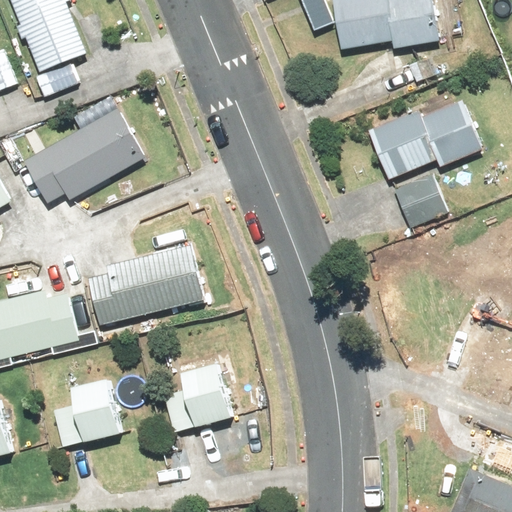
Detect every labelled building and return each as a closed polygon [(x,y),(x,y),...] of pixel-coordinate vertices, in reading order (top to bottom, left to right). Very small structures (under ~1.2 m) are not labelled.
[(78,0),(16,0),(45,67),(98,44),(78,0)] [(339,0),(334,1),(342,48),(392,40),(393,50),(449,40),(442,0),(339,0)] [(10,47),(0,51),(0,85),(2,91),(24,83),(10,47)] [(426,62),(377,82),(383,97),(432,78),(426,62)] [(76,63),(40,77),(48,99),(84,85),(76,63)] [(421,110),(369,130),(389,180),(438,161),(441,169),(484,152),(464,100),(423,115),(421,110)] [(150,155),(121,106),(29,159),(54,202),(69,193),(73,199),(150,155)] [(0,207),(15,199),(0,173),(0,218),(4,217),(0,210),(0,207)] [(440,174),(400,189),(414,228),(455,213),(440,174)] [(486,302),(511,283),(511,211),(484,232),(489,238),(457,262),(486,302)] [(104,324),(207,299),(193,242),(108,262),(110,270),(92,274),(104,324)] [(0,302),(0,359),(84,340),(72,291),(51,296),(50,290),(0,302)] [(511,344),(498,395),(511,398),(511,344)] [(237,417),(223,362),(184,372),(188,387),(167,392),(177,431),(237,417)] [(125,431),(113,376),(76,385),(80,404),(57,409),(65,445),(125,431)] [(0,454),(16,451),(3,396),(0,397),(0,454)] [(511,439),(498,433),(484,462),(511,474),(511,439)] [(511,511),(511,484),(480,471),(462,511),(511,511)]
